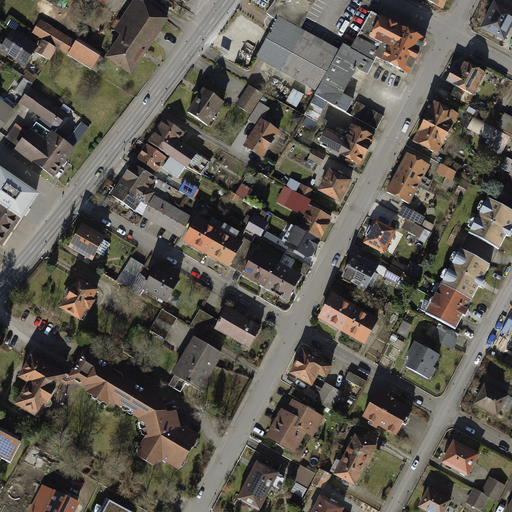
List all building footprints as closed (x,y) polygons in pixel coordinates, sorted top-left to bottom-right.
[(277,0),(268,15),(278,22),(276,24),(297,35),(315,0),(277,0)] [(424,0),(446,12),(452,0),(424,0)] [(142,4),(120,35),(118,34),(111,43),(119,49),(112,60),(131,73),(168,21),(142,4)] [(511,13),(497,5),(483,28),(507,41),(511,32),(511,13)] [(389,16),(378,38),(392,46),(383,64),(413,79),(434,40),(389,16)] [(75,44),(42,24),(35,36),(46,42),(39,54),(51,62),(58,49),(68,55),(75,44)] [(297,35),(276,24),(273,30),(258,56),(318,91),(337,56),(297,35)] [(7,28),(0,37),(0,50),(21,67),(35,48),(7,28)] [(315,98),(379,133),(387,119),(355,101),(377,60),(368,55),(373,48),(360,41),(356,49),(345,43),(337,56),(318,91),(315,98)] [(77,44),(68,58),(91,74),(100,60),(77,44)] [(455,69),(448,82),(475,96),(486,75),(465,63),(460,72),(455,69)] [(251,87),(238,106),(250,114),(264,95),(251,87)] [(288,102),(299,107),(305,94),(294,89),(288,102)] [(224,104),(205,90),(189,113),(208,126),(224,104)] [(33,91),(23,106),(58,130),(68,115),(33,91)] [(0,103),(0,131),(17,108),(3,98),(0,103)] [(259,127),(263,121),(270,110),(260,103),(249,121),(259,127)] [(458,116),(436,104),(415,142),(438,154),(458,116)] [(505,116),(492,108),(484,123),(497,130),(505,116)] [(511,119),(505,116),(497,130),(510,137),(511,138),(511,119)] [(484,123),(475,118),(469,129),(491,141),(497,130),(484,123)] [(259,127),(246,147),(262,157),(279,132),(263,121),(259,127)] [(165,123),(140,161),(160,174),(172,155),(191,168),(200,156),(180,142),(185,136),(165,123)] [(81,125),(69,140),(77,146),(89,131),(81,125)] [(328,135),(322,148),(362,168),(377,140),(354,128),(346,144),(328,135)] [(510,137),(497,130),(491,141),(488,148),(493,150),(500,155),(510,137)] [(32,131),(18,150),(56,177),(75,149),(53,134),(48,142),(32,131)] [(493,150),(488,148),(484,156),(489,159),(493,150)] [(323,164),(327,155),(315,150),(311,158),(323,164)] [(409,155),(399,174),(420,185),(430,166),(409,155)] [(456,172),(443,165),(439,173),(452,180),(456,172)] [(132,169),(124,183),(148,199),(157,185),(132,169)] [(332,172),(321,192),(344,204),(355,184),(332,172)] [(0,173),(0,201),(4,205),(22,216),(37,196),(0,173)] [(399,174),(389,192),(409,203),(420,185),(399,174)] [(187,182),(182,192),(194,197),(199,188),(193,185),(187,182)] [(124,183),(115,197),(139,212),(148,199),(124,183)] [(192,217),(155,197),(145,216),(182,236),(192,217)] [(511,210),(489,198),(470,233),(500,250),(507,236),(509,237),(511,231),(511,229),(511,226),(511,210)] [(314,201),(311,206),(329,216),(332,212),(314,201)] [(0,243),(22,216),(4,205),(0,209),(0,243)] [(425,218),(406,207),(401,216),(409,221),(420,227),(425,218)] [(312,208),(302,227),(322,238),(332,219),(312,208)] [(257,217),(249,231),(263,238),(270,224),(257,217)] [(189,243),(211,256),(224,233),(202,221),(189,243)] [(377,221),(366,243),(384,253),(396,231),(377,221)] [(420,227),(409,221),(404,229),(419,237),(423,229),(420,227)] [(302,227),(292,245),(312,256),(322,238),(302,227)] [(470,233),(458,227),(449,243),(462,249),(470,233)] [(87,229),(75,250),(96,263),(108,242),(87,229)] [(211,256),(233,269),(246,246),(224,233),(211,256)] [(462,249),(442,284),(472,301),(480,287),(482,288),(486,281),(483,280),(491,265),(462,249)] [(246,275),(269,287),(280,266),(257,254),(246,275)] [(132,289),(146,265),(133,257),(119,281),(132,289)] [(354,257),(344,277),(366,289),(378,266),(364,259),(363,262),(354,257)] [(412,261),(407,271),(422,279),(427,269),(412,261)] [(269,287),(292,300),(304,278),(280,266),(269,287)] [(404,273),(392,266),(385,277),(397,284),(404,273)] [(159,269),(148,289),(170,301),(181,281),(159,269)] [(65,297),(60,306),(79,317),(85,306),(88,308),(93,300),(91,297),(96,289),(77,277),(72,286),(68,286),(66,290),(65,294),(65,297)] [(442,284),(425,314),(456,331),(464,316),(466,316),(470,310),(468,309),(472,301),(442,284)] [(321,318),(343,330),(356,308),(334,296),(321,318)] [(343,330),(365,343),(377,320),(356,308),(343,330)] [(162,309),(151,331),(167,339),(178,318),(162,309)] [(228,310),(222,322),(216,333),(253,351),(265,329),(228,310)] [(458,340),(444,332),(439,341),(452,349),(458,340)] [(195,339),(169,385),(180,391),(187,378),(206,388),(225,355),(195,339)] [(140,445),(142,447),(137,454),(152,464),(155,457),(159,459),(161,457),(177,465),(180,458),(183,459),(192,445),(190,443),(195,433),(184,426),(178,427),(175,410),(165,412),(164,404),(155,399),(155,395),(123,377),(123,372),(100,359),(104,350),(90,342),(71,373),(65,370),(61,372),(63,373),(60,378),(65,381),(76,378),(86,385),(86,390),(91,393),(94,392),(102,398),(103,401),(108,404),(114,401),(121,405),(123,404),(133,409),(133,412),(139,414),(141,419),(143,420),(146,436),(140,445)] [(416,343),(408,357),(412,359),(408,367),(427,377),(439,356),(416,343)] [(304,351),(291,374),(312,386),(320,373),(326,376),(331,367),(304,351)] [(29,382),(27,385),(24,384),(22,385),(21,389),(23,392),(17,402),(38,415),(45,405),(47,405),(50,405),(51,401),(49,398),(60,378),(63,373),(61,372),(31,354),(20,375),(29,382)] [(368,382),(351,373),(347,380),(364,389),(368,382)] [(341,393),(327,384),(317,401),(331,409),(341,393)] [(486,386),(476,405),(497,416),(508,398),(486,386)] [(306,396),(294,387),(290,394),(302,402),(306,396)] [(390,397),(379,391),(365,417),(377,423),(376,426),(377,427),(379,424),(397,434),(404,422),(407,424),(409,420),(407,418),(411,410),(396,402),(396,401),(391,398),(390,397)] [(306,408),(295,402),(288,413),(284,411),(268,437),(278,443),(280,440),(288,445),(286,448),(296,455),(302,445),(296,441),(298,437),(302,440),(306,433),(309,434),(315,426),(317,427),(323,418),(315,413),(317,410),(308,405),(306,408)] [(0,456),(10,462),(19,442),(15,440),(18,436),(0,426),(0,456)] [(356,436),(347,454),(367,464),(376,446),(356,436)] [(457,442),(446,464),(470,477),(482,454),(457,442)] [(347,454),(335,475),(356,485),(367,464),(347,454)] [(285,477),(258,463),(239,499),(261,511),(267,499),(265,498),(271,486),(278,490),(285,477)] [(315,473),(303,467),(294,482),(298,484),(307,489),(315,473)] [(331,475),(320,469),(317,476),(328,482),(331,475)] [(328,482),(317,476),(313,483),(324,489),(328,482)] [(474,491),(469,503),(484,509),(489,499),(502,504),(509,487),(490,479),(483,495),(474,491)] [(307,489),(298,484),(294,492),(302,497),(307,489)] [(76,511),(80,505),(46,490),(36,511),(76,511)] [(450,511),(455,502),(431,491),(423,508),(430,511),(450,511)] [(322,498),(314,511),(341,511),(343,509),(322,498)] [(131,511),(110,500),(103,511),(131,511)]
